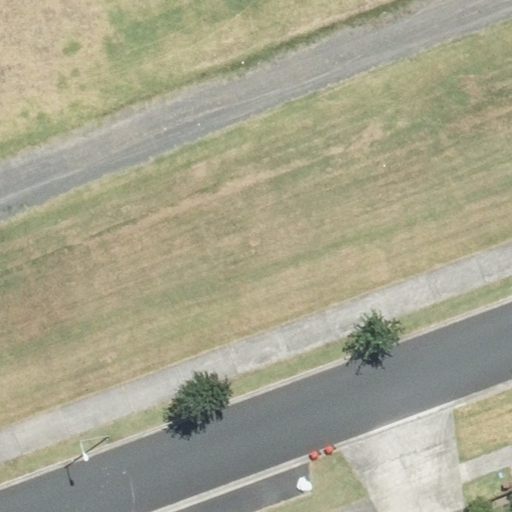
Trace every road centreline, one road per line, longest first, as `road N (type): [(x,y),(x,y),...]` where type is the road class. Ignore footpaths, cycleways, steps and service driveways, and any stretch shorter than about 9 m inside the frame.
road 1 (residential): [(56,511),(373,393)]
road 2 (residential): [(373,393),(511,341)]
road 3 (residential): [(373,393),(417,511)]
